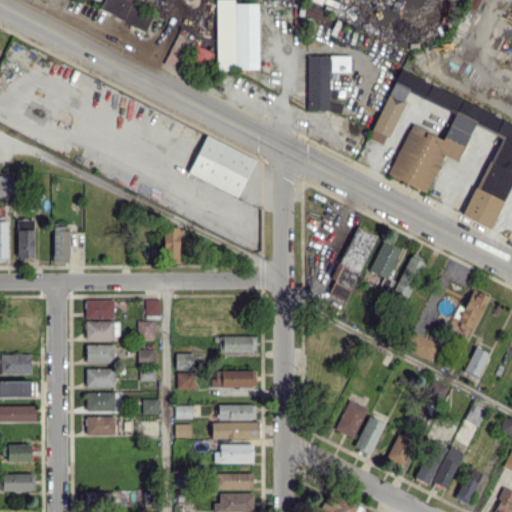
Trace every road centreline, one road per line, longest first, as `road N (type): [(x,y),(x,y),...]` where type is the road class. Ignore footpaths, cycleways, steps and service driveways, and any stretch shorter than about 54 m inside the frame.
road 1 (tertiary): [(0,2),(511,265)]
road 2 (residential): [(284,511),(282,146)]
road 3 (residential): [(283,282),(0,283)]
road 4 (residential): [(56,283),(57,511)]
road 5 (residential): [(424,511),(284,442)]
